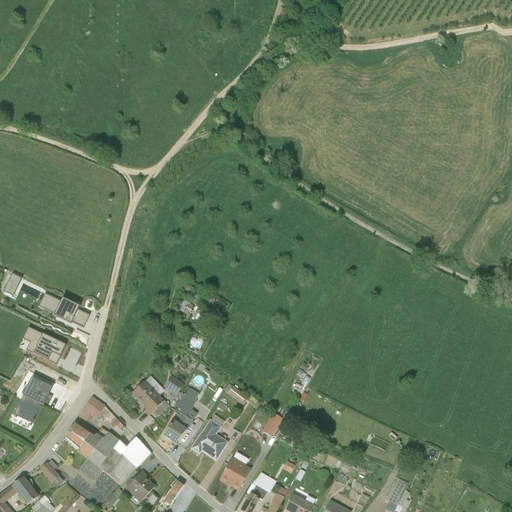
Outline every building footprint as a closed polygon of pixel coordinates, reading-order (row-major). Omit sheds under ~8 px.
[(301,5),(295,16),(301,19),(306,7),(301,5)] [(12,274),(3,292),(13,297),(22,279),(12,274)] [(183,289),(181,292),(185,294),(183,297),(185,298),(184,299),(189,302),(189,301),(194,303),(200,293),(189,286),(187,290),(183,289)] [(78,310),(60,301),(44,293),(38,306),(54,314),(72,323),(83,329),(89,316),(78,310)] [(208,296),(203,305),(208,308),(213,299),(208,296)] [(178,304),(176,309),(183,313),(188,304),(181,300),(179,305),(178,304)] [(213,306),(206,317),(212,321),(218,310),(213,306)] [(59,344),(60,343),(28,327),(23,339),(30,342),(26,351),(56,365),(64,349),(53,343),(54,341),(59,344)] [(299,378),(296,384),(299,385),(301,380),(307,383),(311,378),(317,366),(312,363),(309,368),(307,367),(308,365),(305,363),(304,365),(303,365),(300,370),(304,372),(303,373),(300,371),(297,376),(300,378),(300,379),(299,378)] [(171,376),(164,388),(175,396),(174,397),(178,399),(182,394),(178,392),(183,384),(171,376)] [(145,381),(159,396),(164,391),(150,377),(145,381)] [(40,405),(49,387),(31,378),(13,415),(23,419),(26,412),(35,416),(40,405)] [(159,396),(145,381),(132,393),(147,409),(144,411),(149,416),(152,413),(164,402),(159,396)] [(229,385),(224,391),(242,405),(246,400),(256,410),(259,406),(248,396),(246,398),(229,385)] [(296,385),(291,393),(297,396),(301,388),(296,385)] [(187,417),(192,410),(196,402),(183,394),(173,412),(178,415),(163,437),(175,446),(192,421),(187,417)] [(92,397),(79,417),(86,421),(90,415),(95,420),(104,406),(92,397)] [(221,401),(217,408),(223,412),(227,406),(221,401)] [(164,402),(152,413),(157,418),(169,406),(164,402)] [(187,417),(192,421),(197,414),(192,410),(187,417)] [(26,412),(23,419),(31,423),(31,422),(32,419),(33,419),(35,416),(26,412)] [(203,449),(218,459),(228,444),(216,436),(221,428),(221,427),(224,422),(214,415),(191,450),(199,455),(201,452),(203,449)] [(272,415),(262,433),(271,439),(282,420),(272,415)] [(116,419),(110,424),(118,434),(125,428),(116,419)] [(103,440),(96,435),(94,438),(74,424),(65,438),(80,448),(77,452),(87,460),(79,470),(94,482),(102,472),(121,486),(137,470),(121,456),(121,457),(113,450),(119,443),(108,433),(103,440)] [(103,440),(108,433),(101,428),(96,435),(103,440)] [(121,456),(137,470),(144,462),(151,455),(136,439),(126,449),(119,443),(113,450),(121,457),(121,456)] [(203,449),(201,452),(215,462),(218,459),(203,449)] [(231,461),(228,466),(220,481),(228,485),(229,484),(233,486),(232,488),(239,492),(251,470),(232,459),(231,461)] [(47,465),(53,472),(57,468),(51,461),(47,465)] [(349,472),(352,467),(352,466),(345,462),(342,468),(349,472)] [(53,472),(47,465),(46,465),(41,470),(48,477),(47,478),(53,483),(59,477),(53,472)] [(352,467),(349,472),(346,475),(350,478),(356,470),(352,467)] [(300,470),(295,480),(300,482),(305,473),(300,470)] [(133,481),(127,488),(125,490),(140,504),(154,488),(145,480),(147,478),(141,473),(133,481)] [(256,487),(267,493),(269,494),(276,483),(259,473),(252,485),(247,493),(251,495),(256,487)] [(340,475),(337,480),(345,484),(347,479),(340,475)] [(59,477),(53,483),(57,488),(63,482),(59,477)] [(0,511),(11,511),(4,503),(17,494),(26,507),(38,498),(32,491),(35,488),(31,481),(26,483),(23,479),(0,496),(0,511)] [(127,488),(133,481),(131,479),(125,486),(127,488)] [(397,506),(400,501),(399,500),(407,485),(395,479),(384,500),(397,506)] [(178,481),(162,501),(169,506),(184,486),(178,481)] [(356,483),(352,488),(360,493),(364,487),(356,483)] [(256,487),(251,495),(240,511),(251,511),(259,500),(262,501),(267,493),(256,487)] [(277,495),(283,499),(287,493),(280,488),(277,495)] [(113,494),(105,502),(112,507),(118,499),(123,493),(118,489),(113,495),(113,494)] [(295,490),(283,511),(310,511),(314,506),(312,506),(315,501),(295,490)] [(400,511),(402,509),(405,510),(409,502),(406,501),(409,494),(404,492),(400,501),(397,506),(394,511),(400,511)] [(268,511),(267,511),(276,511),(283,499),(277,495),(268,511)] [(35,511),(37,511),(47,502),(48,500),(44,496),(32,508),(35,511)] [(324,511),(349,511),(330,501),(324,511)] [(47,502),(37,511),(51,511),(54,509),(47,502)]
